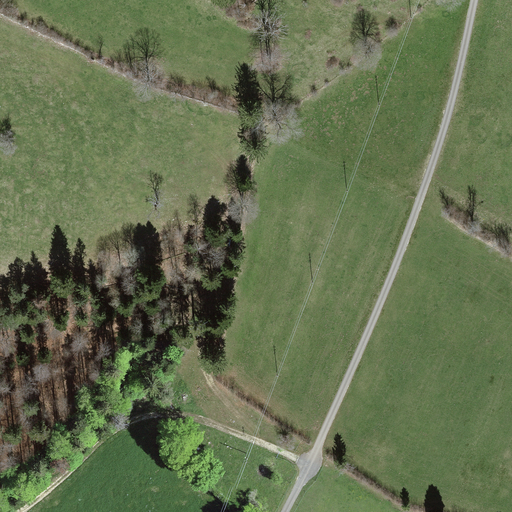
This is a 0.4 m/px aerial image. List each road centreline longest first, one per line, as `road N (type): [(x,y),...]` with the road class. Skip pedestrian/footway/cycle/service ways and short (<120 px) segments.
road 1 (track): [(284,511),(414,214),(474,0)]
road 2 (track): [(309,462),(172,409),(145,410),(119,417),(2,511)]
